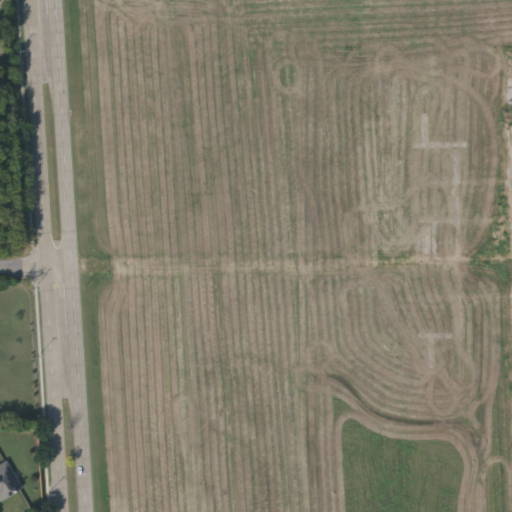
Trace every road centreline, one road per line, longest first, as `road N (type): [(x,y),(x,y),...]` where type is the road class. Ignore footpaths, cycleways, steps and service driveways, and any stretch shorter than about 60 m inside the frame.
road 1 (secondary): [(31,0),(61,511)]
road 2 (secondary): [(70,269),(54,15)]
road 3 (secondary): [(86,511),(75,334)]
